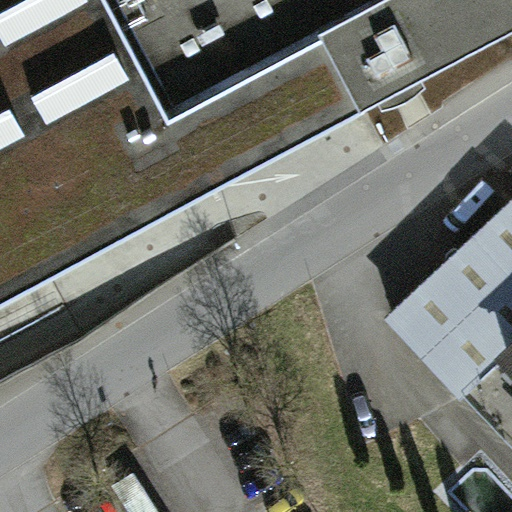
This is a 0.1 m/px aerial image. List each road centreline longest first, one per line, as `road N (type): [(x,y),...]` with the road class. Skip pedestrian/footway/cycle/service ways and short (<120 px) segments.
road 1 (unclassified): [(0,446),(511,124)]
road 2 (unknown): [(230,511),(134,361)]
